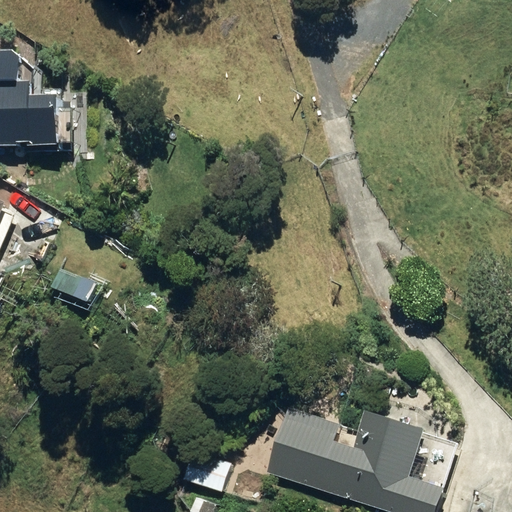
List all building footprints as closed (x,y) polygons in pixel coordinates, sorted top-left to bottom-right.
[(48,154),(79,154),(79,103),(49,103),(49,88),(0,87),(0,149),(48,150),(48,154)] [(3,295),(22,303),(31,281),(12,274),(10,279),(0,275),(25,217),(17,214),(20,209),(0,200),(0,285),(6,288),(3,295)] [(167,265),(143,250),(105,314),(129,328),(167,265)] [(276,475),(388,511),(454,511),(460,495),(454,493),(469,449),(438,439),(439,436),(377,416),(365,454),(342,447),(347,429),(296,413),(276,475)] [(191,484),(230,495),(238,466),(220,460),(223,449),(203,443),(191,484)] [(198,511),(224,511),(226,508),(203,499),(198,511)]
